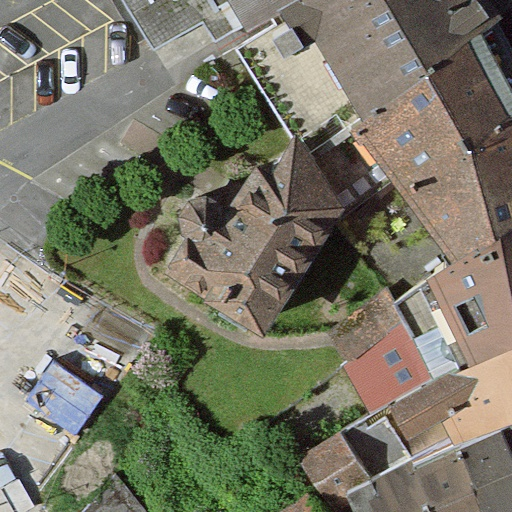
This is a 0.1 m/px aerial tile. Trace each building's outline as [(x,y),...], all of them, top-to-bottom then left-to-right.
[(271,0),(120,0),(151,49),(197,20),(211,39),(243,20),(271,0)] [(493,5),(489,0),(271,0),(243,20),(251,31),(227,49),(252,84),(284,130),(295,145),(337,115),(493,5)] [(511,100),(511,43),(493,5),(337,115),(384,186),(511,100)] [(511,213),(511,100),(384,186),(439,257),(511,213)] [(295,145),(284,130),(259,171),(239,160),(212,203),(196,194),(177,196),(163,204),(163,220),(169,237),(154,272),(253,331),(329,209),(335,221),(384,186),(337,115),(295,145)] [(511,338),(511,213),(439,257),(383,292),(396,329),(344,367),(368,412),(375,407),(387,400),(425,376),(511,338)] [(511,412),(511,338),(425,376),(387,400),(402,430),(446,411),(456,435),(511,412)] [(436,511),(410,453),(375,407),(368,412),(296,449),(316,483),(325,499),(343,491),(351,509),(368,502),(372,511),(436,511)] [(487,511),(511,502),(511,412),(456,435),(410,453),(436,511),(487,511)] [(126,511),(102,487),(76,511),(126,511)] [(318,511),(304,489),(265,511),(318,511)]
